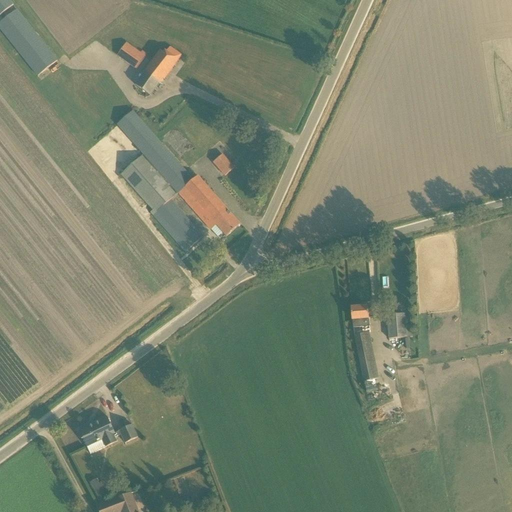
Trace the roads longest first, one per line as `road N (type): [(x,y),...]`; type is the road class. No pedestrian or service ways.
road 1 (tertiary): [(0,445),(241,265)]
road 2 (tertiary): [(241,265),(280,207),(371,0)]
road 3 (unclassified): [(241,265),(511,198)]
road 4 (track): [(0,49),(91,151)]
